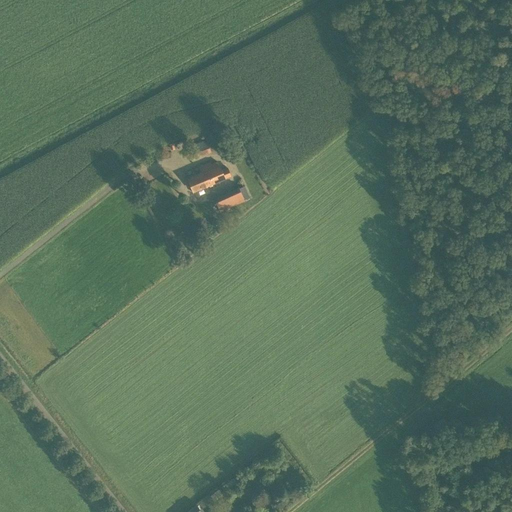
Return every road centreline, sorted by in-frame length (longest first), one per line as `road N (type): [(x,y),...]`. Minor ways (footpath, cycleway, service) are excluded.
road 1 (track): [(278,511),(511,318)]
road 2 (unknown): [(0,274),(120,179),(170,159),(204,167)]
road 3 (unclassified): [(126,511),(0,347)]
